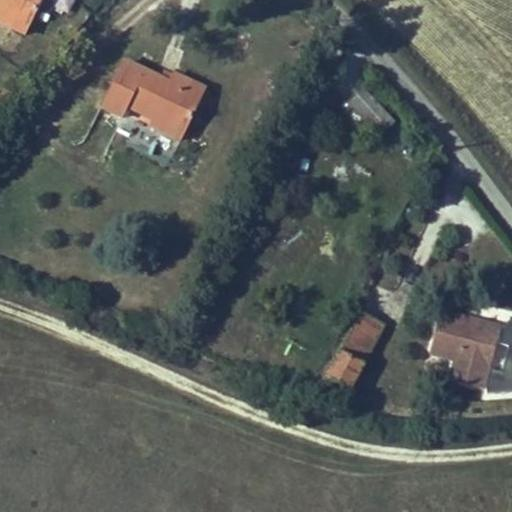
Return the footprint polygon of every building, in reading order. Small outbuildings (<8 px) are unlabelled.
[(0,0),(0,22),(42,42),(62,0),(0,0)] [(187,85),(183,96),(135,75),(115,120),(139,129),(141,124),(200,150),(224,100),(187,85)] [(348,103),(378,137),(394,123),(363,89),(348,103)] [(407,189),(419,162),(396,151),(383,178),(407,189)] [(376,306),(341,369),(365,383),(402,321),(376,306)] [(497,331),(462,318),(451,349),(475,357),(472,366),(466,385),(497,331)] [(466,385),(495,396),(511,348),(511,336),(497,331),(466,385)] [(451,349),(448,359),(472,366),(475,357),(451,349)]
